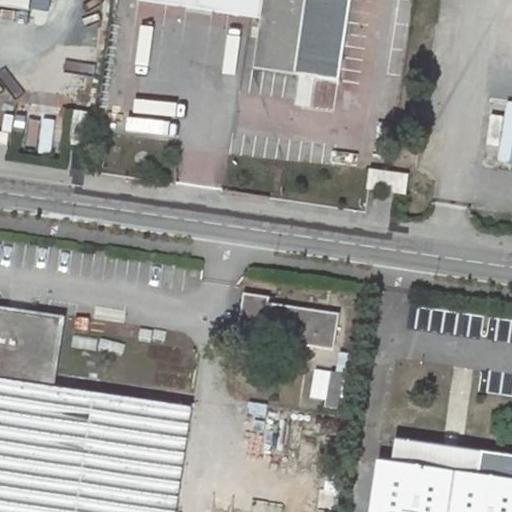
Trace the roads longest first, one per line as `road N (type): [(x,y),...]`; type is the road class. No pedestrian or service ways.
road 1 (unclassified): [(0,191),(511,267)]
road 2 (unknown): [(0,271),(224,298)]
road 3 (unknown): [(224,298),(189,511)]
